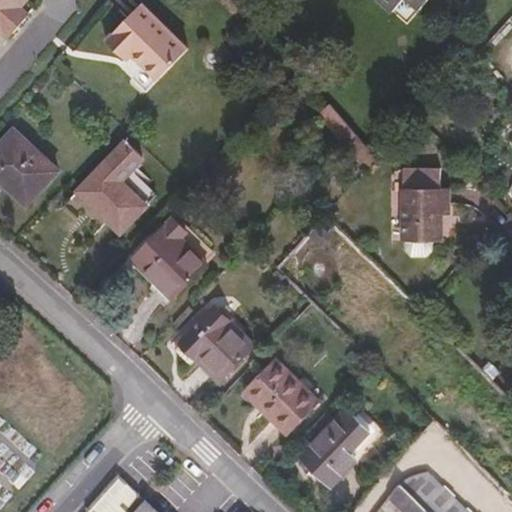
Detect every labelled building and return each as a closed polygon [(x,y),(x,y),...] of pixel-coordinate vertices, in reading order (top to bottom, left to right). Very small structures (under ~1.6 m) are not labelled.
[(0,0),(0,37),(5,41),(26,18),(20,11),(28,0),(0,0)] [(429,0),(375,0),(391,14),(402,3),(416,14),(429,0)] [(153,85),(182,54),(135,11),(102,46),(121,66),(126,60),(153,85)] [(345,149),(354,139),(328,107),(317,120),(345,149)] [(47,178),(4,138),(0,142),(0,197),(16,212),(47,178)] [(367,172),(376,163),(354,139),(345,149),(367,172)] [(113,238),(139,210),(115,187),(127,172),(135,163),(116,146),(69,198),(113,238)] [(115,187),(139,210),(152,196),(127,172),(115,187)] [(447,206),(446,193),(400,192),(399,243),(438,244),(440,206),(447,206)] [(165,306),(198,269),(171,245),(181,234),(166,220),(126,265),(141,278),(138,283),(165,306)] [(171,245),(198,269),(207,258),(181,234),(171,245)] [(429,244),(401,243),(401,252),(406,259),(422,259),(429,253),(429,244)] [(217,389),(253,350),(210,310),(168,355),(185,372),(191,365),(217,389)] [(284,441),(314,407),(271,365),(244,395),(263,413),(259,418),(284,441)] [(489,367),(482,374),(492,384),(498,377),(489,367)] [(352,422),(357,418),(347,409),(343,413),(352,422)] [(381,439),(357,418),(352,422),(343,413),(320,438),(311,447),(296,464),(326,493),(350,468),(359,477),(366,469),(360,463),(381,439)] [(307,444),(311,447),(320,438),(316,434),(307,444)] [(459,511),(429,482),(411,501),(422,511),(459,511)] [(113,485),(89,511),(128,511),(135,505),(113,485)] [(399,490),(388,504),(395,511),(422,511),(411,501),(399,490)]
